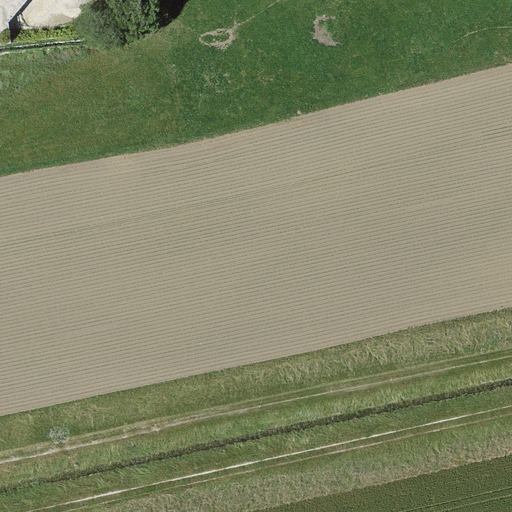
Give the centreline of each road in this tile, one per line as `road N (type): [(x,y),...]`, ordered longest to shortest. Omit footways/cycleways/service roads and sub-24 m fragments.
road 1 (track): [(511,354),(0,461)]
road 2 (track): [(26,511),(511,407)]
